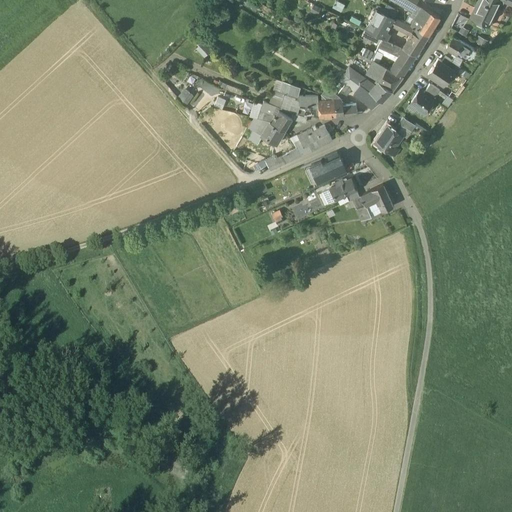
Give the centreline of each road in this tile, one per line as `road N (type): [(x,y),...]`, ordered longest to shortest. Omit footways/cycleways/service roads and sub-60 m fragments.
road 1 (track): [(419,221),(430,323),(396,511)]
road 2 (unclassified): [(458,0),(387,104),(353,137),(419,221)]
road 3 (track): [(250,184),(0,271)]
road 4 (track): [(88,0),(250,184)]
